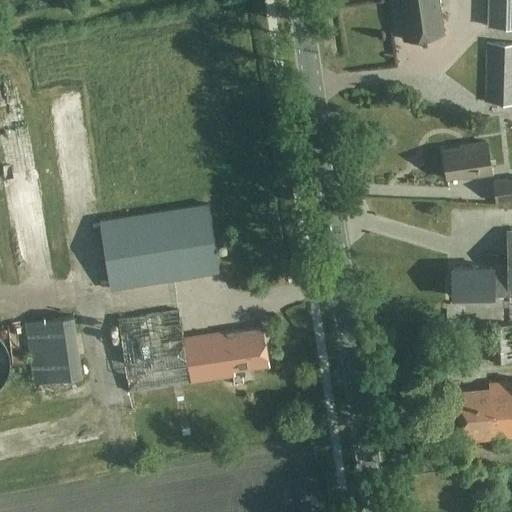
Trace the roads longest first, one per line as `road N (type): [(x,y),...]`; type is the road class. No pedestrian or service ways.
road 1 (tertiary): [(376,511),(299,0)]
road 2 (track): [(0,29),(158,0)]
